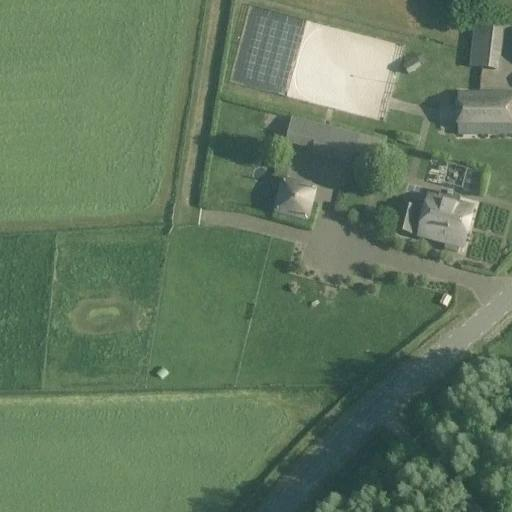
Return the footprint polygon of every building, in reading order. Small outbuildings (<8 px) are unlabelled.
[(500,20),(470,21),(471,68),(501,67),(500,20)] [(511,92),(458,94),(458,137),(511,136),(511,92)] [(353,153),(356,128),(314,122),(310,146),(353,153)] [(408,160),(424,164),(428,151),(412,147),(408,160)] [(429,199),(425,215),(417,213),(417,211),(401,207),(395,231),(411,235),(414,224),(422,226),(419,237),(449,245),(448,251),(458,253),(460,248),(463,249),(473,210),(429,199)]
